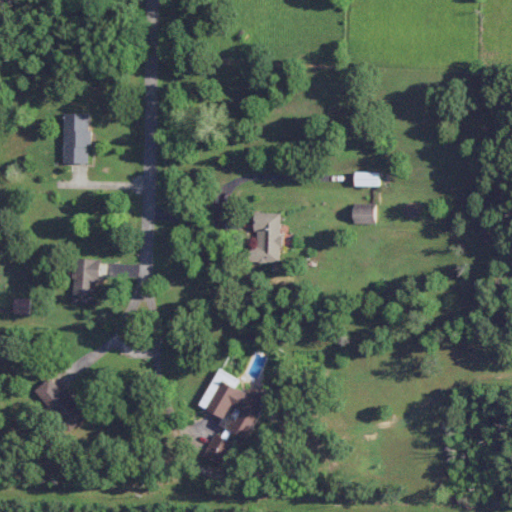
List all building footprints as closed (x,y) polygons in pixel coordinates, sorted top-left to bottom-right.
[(93,163),(93,112),(67,112),(67,163),(93,163)] [(384,170),(361,170),(361,185),(384,185),(384,170)] [(382,202),(356,202),(356,222),(382,222),(382,202)] [(286,261),(286,212),(259,212),(259,262),(286,261)] [(75,301),(100,303),(103,257),(79,255),(75,301)] [(17,314),(33,314),(33,297),(17,297),(17,314)] [(224,425),(252,440),(270,407),(261,402),(266,393),(256,387),(254,391),(222,374),(206,405),(228,417),(224,425)] [(38,388),(73,431),(93,414),(68,383),(63,387),(54,376),(38,388)]
